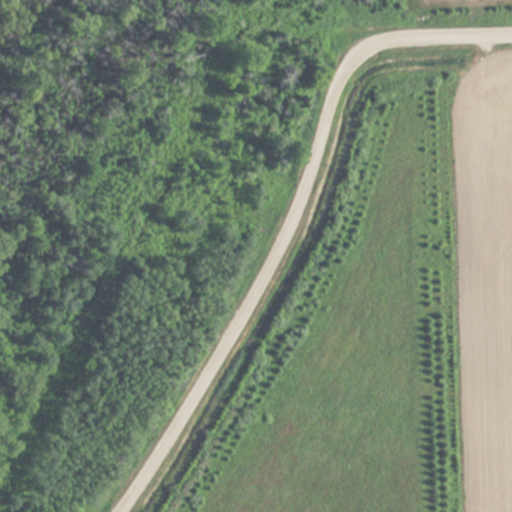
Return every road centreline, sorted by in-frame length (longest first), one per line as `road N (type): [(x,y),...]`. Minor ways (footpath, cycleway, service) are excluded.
road 1 (residential): [(125,511),(293,233),(343,77),(366,49)]
road 2 (residential): [(366,49),(398,38),(511,34)]
